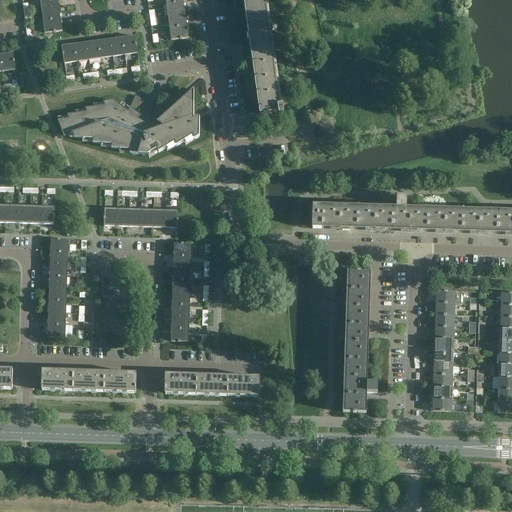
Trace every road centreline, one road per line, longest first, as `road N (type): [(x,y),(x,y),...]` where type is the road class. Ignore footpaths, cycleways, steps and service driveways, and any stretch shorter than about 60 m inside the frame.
road 1 (residential): [(419,248),(259,242),(236,229),(206,0)]
road 2 (tertiary): [(413,444),(151,436)]
road 3 (residential): [(419,248),(413,444)]
road 4 (residential): [(152,365),(154,261),(93,259)]
road 5 (residential): [(26,361),(25,254),(0,253)]
road 6 (residential): [(152,365),(26,361)]
road 7 (tertiary): [(151,436),(25,435)]
